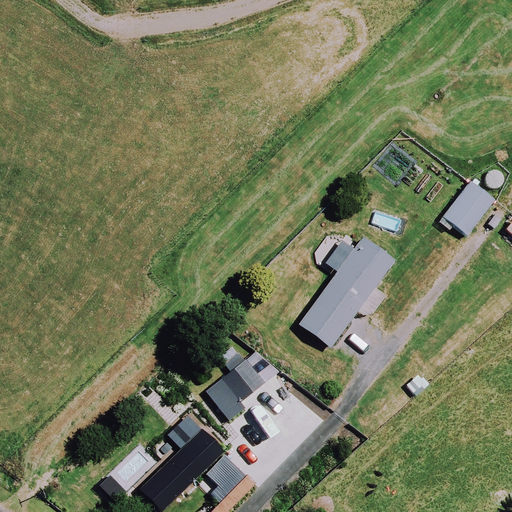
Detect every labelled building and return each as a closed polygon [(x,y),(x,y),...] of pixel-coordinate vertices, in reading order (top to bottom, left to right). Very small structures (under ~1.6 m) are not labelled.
[(491,202),(469,185),(442,219),(464,236),(491,202)] [(390,262),(360,240),(297,327),(328,350),(357,311),(368,319),(384,298),(371,288),(390,262)] [(262,382),(242,361),(220,382),(239,403),(262,382)] [(202,403),(193,394),(176,412),(185,421),(202,403)] [(198,442),(180,424),(143,459),(175,492),(214,454),(201,440),(198,442)]
